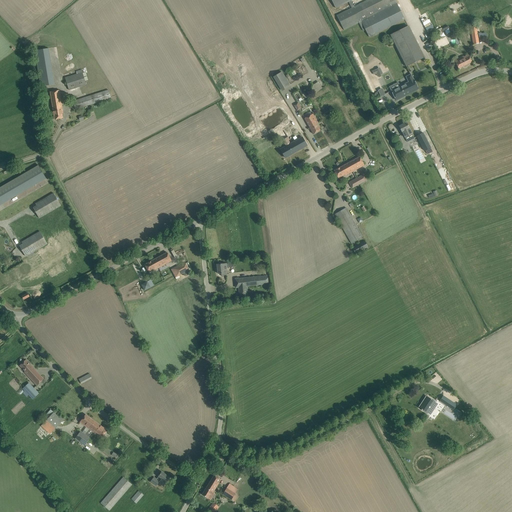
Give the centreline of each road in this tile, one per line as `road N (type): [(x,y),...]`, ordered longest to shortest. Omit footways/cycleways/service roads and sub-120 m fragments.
road 1 (unclassified): [(511,74),(464,78),(200,222)]
road 2 (unclassified): [(199,482),(98,410),(18,326)]
road 3 (unclassified): [(215,443),(218,394),(200,222)]
road 4 (unclassified): [(200,222),(23,314)]
road 5 (unclassified): [(215,443),(243,453),(281,451),(370,407)]
road 6 (track): [(107,271),(44,153)]
